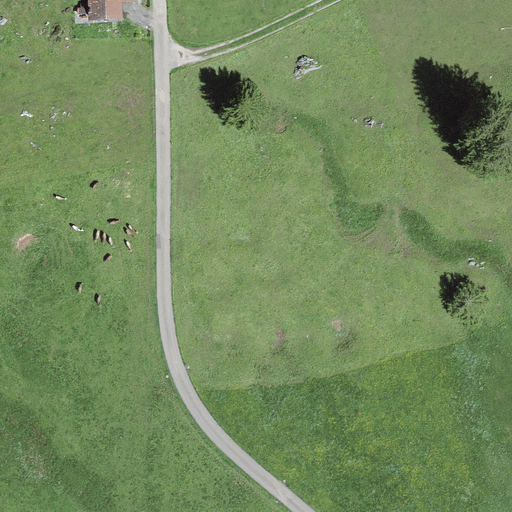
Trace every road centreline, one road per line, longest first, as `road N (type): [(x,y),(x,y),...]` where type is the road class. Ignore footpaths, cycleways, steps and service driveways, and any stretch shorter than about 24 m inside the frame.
road 1 (track): [(306,511),(221,440),(190,399),(169,343),(160,0)]
road 2 (track): [(163,59),(234,45),(325,0)]
